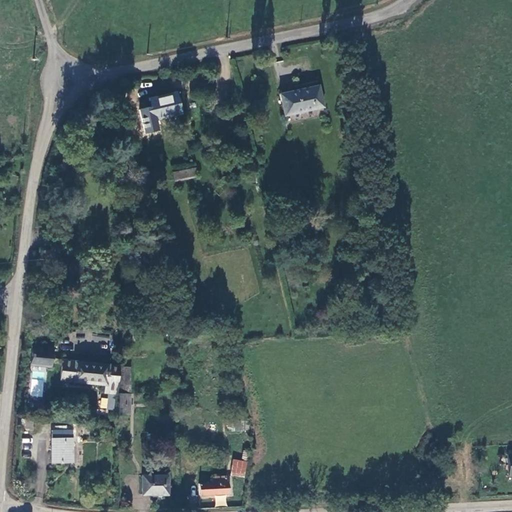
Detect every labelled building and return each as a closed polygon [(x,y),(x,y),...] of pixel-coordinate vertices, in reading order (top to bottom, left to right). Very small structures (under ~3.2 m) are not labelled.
[(320,85),(282,93),(286,113),(324,106),(320,85)] [(181,112),(178,93),(151,99),(155,118),(181,112)] [(192,161),(171,166),(173,171),(193,166),(192,161)] [(196,169),(172,171),(173,180),(196,178),(196,169)] [(32,348),(31,362),(51,364),(52,350),(44,349),(44,345),(38,344),(37,349),(32,348)] [(105,390),(115,391),(118,366),(63,360),(61,380),(106,385),(105,390)] [(129,390),(131,368),(122,367),(120,390),(129,390)] [(130,413),(131,394),(120,393),(119,413),(130,413)] [(241,431),(241,421),(233,421),(233,431),(241,431)] [(72,462),(72,432),(53,432),(53,462),(72,462)] [(243,477),(247,452),(241,451),(240,458),(243,458),(242,462),(233,461),(231,475),(243,477)] [(169,477),(144,476),(143,494),(168,494),(169,477)] [(227,482),(226,478),(215,477),(215,479),(210,479),(210,484),(200,485),(200,495),(230,493),(229,482),(227,482)]
